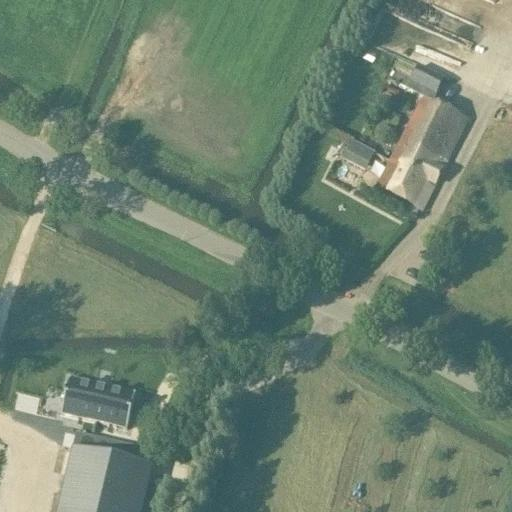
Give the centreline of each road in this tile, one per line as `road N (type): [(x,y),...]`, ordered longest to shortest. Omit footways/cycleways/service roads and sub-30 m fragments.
road 1 (track): [(511,47),(436,210),(349,317),(294,363),(217,365),(186,511)]
road 2 (unclassified): [(511,403),(0,138)]
